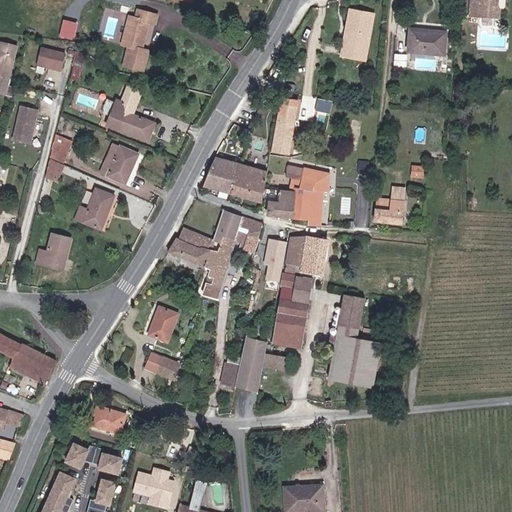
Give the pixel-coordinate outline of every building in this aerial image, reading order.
[(489,0),(477,0),(477,7),(488,8),(489,0)] [(507,10),(504,10),(505,0),(489,0),(488,8),(477,7),(477,17),(487,18),(507,19),(507,10)] [(168,8),(149,4),(147,12),(141,10),(134,39),(141,40),(136,60),(155,64),(160,44),(153,43),(156,30),(154,26),(155,21),(158,22),(160,15),(166,17),(168,8)] [(354,36),(353,49),(366,51),(379,51),(382,14),(356,12),(354,30),(356,30),(356,34),(354,36)] [(414,53),(450,56),(452,33),(416,30),(414,53)] [(0,64),(0,76),(1,77),(4,77),(4,79),(16,81),(23,41),(6,37),(1,65),(0,64)] [(44,56),(67,62),(70,48),(47,42),(44,56)] [(79,73),(87,75),(93,48),(83,46),(79,60),(82,60),(79,73)] [(366,60),(366,51),(353,49),(352,59),(366,60)] [(413,69),(414,56),(400,55),(399,68),(413,69)] [(4,79),(2,88),(14,91),(16,81),(4,79)] [(118,120),(159,137),(167,117),(147,110),(136,106),(139,98),(128,94),(118,120)] [(136,106),(147,110),(150,102),(139,98),(136,106)] [(20,132),(34,136),(42,102),(28,99),(20,132)] [(263,117),(269,119),(274,102),(269,100),(263,117)] [(278,152),(293,153),(301,101),(286,100),(278,152)] [(259,128),(262,120),(254,116),(250,123),(259,128)] [(58,150),(71,156),(80,134),(63,127),(58,150)] [(113,170),(136,179),(149,149),(130,141),(127,147),(120,145),(114,160),(117,162),(113,170)] [(66,172),(70,161),(56,155),(54,167),(66,172)] [(212,187),(235,195),(245,167),(222,161),(212,187)] [(412,164),(411,176),(424,177),(426,165),(412,164)] [(64,175),(66,172),(54,167),(53,171),(64,175)] [(271,206),(275,177),(245,167),(235,195),(271,206)] [(0,170),(0,185),(6,187),(10,173),(0,170)] [(315,227),(328,227),(330,193),(334,193),(335,176),(322,173),(321,192),(303,190),(302,193),(288,192),(287,198),(302,200),(302,198),(317,200),(316,221),(315,227)] [(86,215),(111,225),(125,191),(106,184),(98,205),(91,202),(86,215)] [(413,186),(401,185),(400,198),(412,199),(413,186)] [(382,222),(410,223),(412,199),(400,198),(383,197),(382,222)] [(275,217),(300,220),(302,200),(287,198),(286,205),(276,205),(275,217)] [(300,220),(316,221),(317,200),(302,198),(302,200),(300,220)] [(226,234),(234,215),(229,213),(217,239),(222,241),(226,234)] [(248,217),(235,213),(234,215),(238,217),(235,224),(245,228),(248,217)] [(238,217),(234,215),(226,234),(242,240),(245,228),(235,224),(238,217)] [(245,228),(255,231),(258,221),(248,217),(245,228)] [(250,253),(261,256),(268,225),(258,221),(255,231),(252,244),(250,253)] [(185,238),(191,241),(197,229),(191,227),(185,238)] [(248,243),(252,244),(255,231),(245,228),(242,240),(248,243)] [(197,229),(191,241),(203,247),(211,249),(216,238),(197,229)] [(44,260),(70,266),(78,235),(59,231),(54,249),(48,248),(44,260)] [(208,294),(221,299),(242,240),(226,234),(222,241),(219,249),(218,251),(214,267),(218,269),(208,294)] [(310,270),(330,274),(335,241),(311,237),(298,238),(293,270),(309,273),(310,270)] [(175,251),(214,267),(218,251),(211,249),(203,247),(191,241),(185,238),(184,238),(175,251)] [(294,243),(276,240),(272,266),(276,267),(273,281),(288,283),(294,243)] [(288,301),(316,306),(320,277),(291,272),(289,284),(291,284),(288,301)] [(373,296),(353,293),(347,335),(345,344),(341,377),(386,383),(392,339),(367,336),(373,296)] [(283,330),(311,335),(316,306),(288,301),(283,330)] [(159,336),(176,343),(187,315),(170,309),(159,336)] [(33,374),(38,364),(47,348),(32,337),(30,339),(1,322),(0,321),(0,341),(22,353),(17,365),(33,374)] [(280,343),(308,348),(311,335),(283,330),(280,343)] [(241,393),(265,398),(271,365),(273,353),(274,347),(252,343),(246,373),(241,393)] [(38,364),(56,372),(63,360),(47,348),(38,364)] [(153,369),(166,374),(172,357),(160,352),(153,369)] [(271,365),(293,370),(296,357),(273,353),(271,365)] [(166,374),(177,379),(183,361),(172,357),(166,374)] [(177,379),(183,381),(189,364),(183,361),(177,379)] [(33,374),(49,384),(56,372),(38,364),(33,374)] [(241,393),(246,373),(232,370),(228,390),(241,393)] [(0,427),(8,430),(14,410),(0,405),(0,427)] [(98,426),(128,435),(133,414),(103,407),(98,426)] [(12,422),(18,423),(21,413),(15,411),(12,422)] [(18,423),(28,428),(31,417),(21,413),(18,423)] [(22,445),(4,439),(0,448),(0,469),(6,458),(15,461),(22,445)] [(122,460),(104,455),(104,452),(89,448),(87,453),(73,447),(66,464),(80,470),(83,463),(100,467),(100,470),(119,475),(122,460)] [(198,448),(196,456),(208,460),(211,452),(198,448)] [(174,508),(181,483),(174,481),(177,473),(160,468),(158,476),(145,472),(139,490),(156,495),(154,502),(174,508)] [(61,511),(75,482),(60,475),(44,511),(61,511)] [(106,511),(108,506),(110,507),(116,485),(101,481),(96,503),(90,502),(87,511),(106,511)] [(331,511),(329,488),(305,490),(305,487),(292,488),(294,511),(306,511),(311,511),(310,511),(331,511)]
